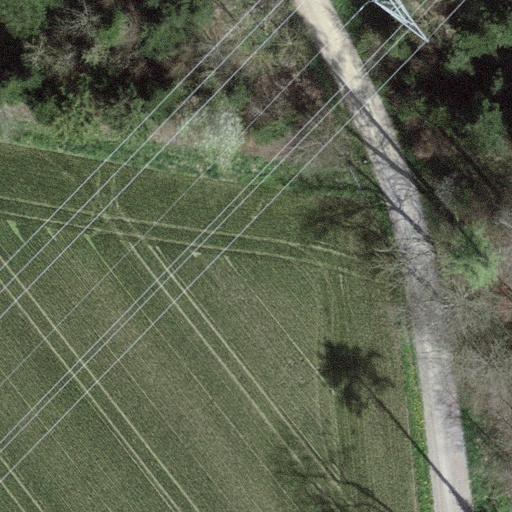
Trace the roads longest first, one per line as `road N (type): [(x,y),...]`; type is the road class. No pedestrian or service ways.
road 1 (track): [(407,191),(0,136)]
road 2 (track): [(459,511),(407,191)]
road 3 (track): [(407,191),(305,0)]
